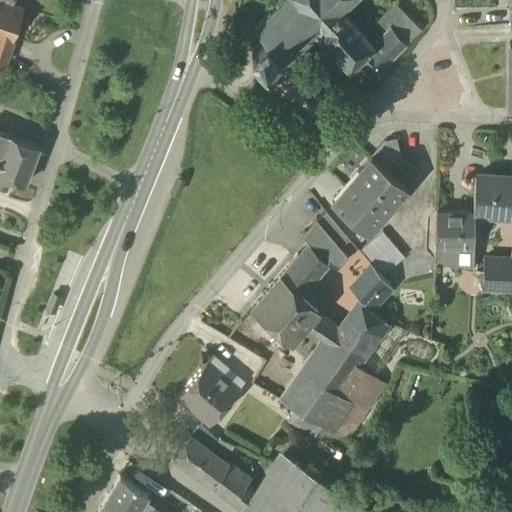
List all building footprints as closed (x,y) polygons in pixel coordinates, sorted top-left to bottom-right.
[(284,0),(253,28),(266,42),(278,55),(283,61),(348,0),(284,0)] [(22,9),(0,1),(0,31),(13,36),(22,9)] [(394,1),(374,21),(383,30),(389,24),(390,25),(403,11),(394,1)] [(371,42),(340,8),(316,30),(348,66),(355,59),(372,43),(371,42)] [(403,11),(390,25),(405,41),(419,27),(403,11)] [(383,30),(371,42),(372,43),(387,59),(405,41),(390,25),(389,24),(383,30)] [(13,36),(0,31),(0,49),(7,52),(13,36)] [(278,55),(266,42),(252,54),(265,68),(278,55)] [(387,59),(372,43),(355,59),(371,77),(388,60),(387,59)] [(37,146),(0,131),(0,175),(24,185),(37,146)] [(400,153),(388,169),(406,184),(418,169),(400,153)] [(370,154),(332,200),(367,230),(406,184),(388,169),(370,154)] [(470,211),(437,210),(436,245),(461,246),(471,246),(472,218),(489,219),(489,212),(486,212),(488,176),(474,175),(470,211)] [(183,178),(176,176),(170,191),(177,193),(183,178)] [(511,177),(488,176),(486,212),(489,212),(511,212),(511,177)] [(349,238),(326,210),(317,218),(340,245),(349,238)] [(317,218),(316,217),(302,233),(310,241),(308,242),(329,258),(338,266),(348,255),(340,245),(317,218)] [(404,256),(382,230),(361,248),(383,274),(404,256)] [(308,241),(281,273),(301,292),(314,276),(326,262),(329,258),(308,242),(308,241)] [(461,246),(436,245),(435,261),(461,267),(461,246)] [(511,258),(477,257),(477,280),(511,281),(511,258)] [(392,287),(373,265),(353,285),(365,296),(374,306),(374,305),(392,287)] [(301,292),(281,273),(252,307),(292,341),(318,308),(301,292)] [(314,276),(301,292),(318,308),(332,292),(314,276)] [(60,296),(54,294),(48,309),(54,311),(60,296)] [(374,306),(365,296),(361,303),(371,309),(374,306)] [(331,343),(311,371),(339,392),(360,364),(389,322),(371,309),(361,303),(341,330),(331,343)] [(341,330),(318,314),(309,327),(331,343),(341,330)] [(206,360),(177,395),(208,422),(238,387),(206,360)] [(387,383),(360,364),(339,392),(354,402),(336,430),(350,437),(387,383)] [(339,392),(311,371),(288,403),(294,406),(330,427),(336,430),(354,402),(339,392)] [(330,427),(294,406),(287,418),(315,434),(318,429),(326,434),(330,427)] [(217,438),(199,421),(190,432),(190,433),(209,451),(212,446),(213,446),(217,438)] [(209,451),(190,433),(190,432),(188,431),(173,455),(200,476),(215,455),(209,451)] [(234,442),(219,435),(217,438),(213,446),(212,446),(227,455),(234,442)] [(290,511),(314,472),(278,446),(253,487),(241,507),(248,511),(290,511)] [(215,455),(200,476),(210,484),(226,463),(215,455)] [(247,479),(226,463),(210,484),(232,500),(245,482),(247,479)] [(347,495),(314,472),(290,511),(336,511),(346,498),(347,495)] [(148,491),(119,474),(98,510),(100,511),(135,511),(142,501),(148,491)] [(253,487),(245,482),(232,500),(241,507),(253,487)] [(346,498),(336,511),(359,511),(362,508),(346,498)] [(157,511),(142,501),(135,511),(157,511)]
